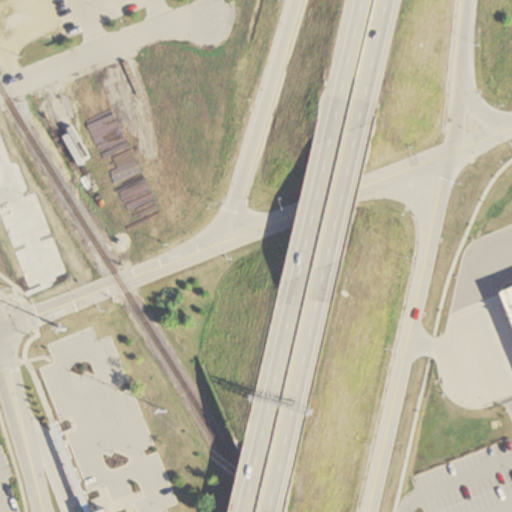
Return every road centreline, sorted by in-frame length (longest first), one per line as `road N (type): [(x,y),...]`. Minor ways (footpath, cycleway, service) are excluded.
road 1 (tertiary): [(452,152),(0,327)]
road 2 (tertiary): [(369,511),(452,152)]
road 3 (motorway): [(295,0),(220,241)]
road 4 (motorway): [(279,495),(330,267)]
road 5 (residential): [(0,90),(162,25),(211,21)]
road 6 (motorway): [(298,278),(255,467)]
road 7 (motorway): [(452,152),(466,0)]
road 8 (motorway): [(332,138),(298,278)]
road 9 (motorway): [(330,267),(362,128)]
road 10 (motorway): [(358,0),(332,138)]
road 11 (motorway): [(362,128),(390,0)]
